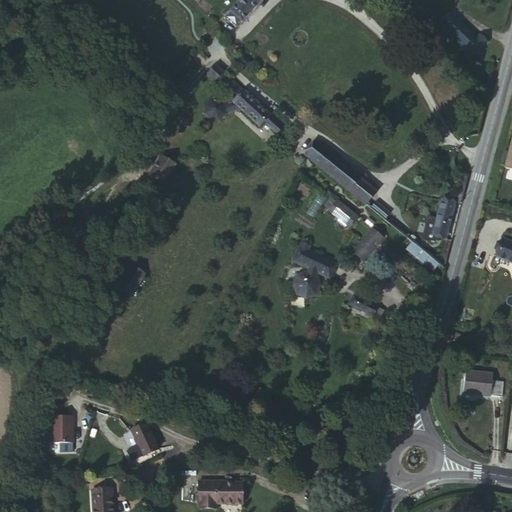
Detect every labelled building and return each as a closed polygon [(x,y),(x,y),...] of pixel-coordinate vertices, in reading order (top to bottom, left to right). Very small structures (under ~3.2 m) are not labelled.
[(239,0),(229,12),(230,13),(225,18),(234,27),(239,21),(241,22),(260,0),(239,0)] [(440,26),(471,57),(486,41),(479,35),(476,38),(451,14),(440,26)] [(249,63),(241,57),(237,61),(245,68),(249,63)] [(223,84),(227,81),(220,74),(221,72),(214,66),(207,74),(214,80),(216,78),(223,84)] [(486,100),(492,77),(488,74),(482,100),(486,100)] [(229,79),(227,81),(223,84),(232,92),(237,96),(242,91),(229,79)] [(232,92),(223,84),(221,88),(229,95),(232,92)] [(281,127),(242,91),(237,96),(232,92),(229,95),(228,98),(233,103),(225,106),(231,111),(239,109),(258,126),(263,121),(276,133),(281,127)] [(209,120),(211,120),(221,103),(218,100),(210,100),(203,106),(203,115),(209,120)] [(224,113),(231,111),(225,106),(221,103),(211,120),(218,121),(224,113)] [(511,136),(502,168),(511,170),(511,136)] [(317,143),(306,157),(363,204),(374,192),(317,143)] [(173,166),(161,157),(148,175),(161,184),(173,166)] [(465,187),(468,176),(459,172),(455,176),(455,179),(457,182),(459,185),(460,186),(465,187)] [(461,203),(465,187),(460,186),(456,202),(461,203)] [(345,229),(356,218),(332,195),(321,206),(345,229)] [(445,237),(453,205),(440,202),(432,234),(445,237)] [(375,203),(370,210),(383,220),(388,214),(375,203)] [(376,234),(371,230),(357,247),(366,255),(381,238),(376,234)] [(511,261),(511,241),(504,239),(498,256),(511,261)] [(328,279),(335,265),(306,251),(309,246),(301,243),(293,261),(308,268),(306,272),(297,275),(292,285),(296,294),(305,299),(315,295),(319,286),(315,276),(317,273),(328,279)] [(413,255),(418,249),(411,243),(406,249),(413,255)] [(433,261),(418,249),(413,255),(428,267),(433,261)] [(437,264),(433,261),(428,267),(432,270),(437,264)] [(112,284),(117,287),(130,267),(124,263),(111,284),(112,284)] [(130,267),(117,287),(131,295),(143,275),(130,267)] [(355,308),(359,299),(354,297),(350,306),(355,308)] [(373,317),(377,307),(359,299),(355,308),(373,317)] [(383,310),(377,307),(373,317),(379,320),(383,310)] [(492,374),(465,371),(462,393),(501,397),(503,382),(492,381),(492,374)] [(67,396),(71,388),(58,383),(55,390),(67,396)] [(53,442),(74,441),(73,415),(52,416),(53,442)] [(130,432),(143,457),(158,451),(146,428),(140,428),(130,432)] [(219,478),(202,478),(200,501),(202,501),(202,504),(218,505),(218,500),(232,501),(234,503),(239,503),(241,501),(244,501),(245,480),(231,480),(229,482),(219,482),(219,478)] [(91,492),(91,499),(111,497),(111,490),(91,492)] [(112,511),(111,497),(91,499),(92,511),(112,511)]
